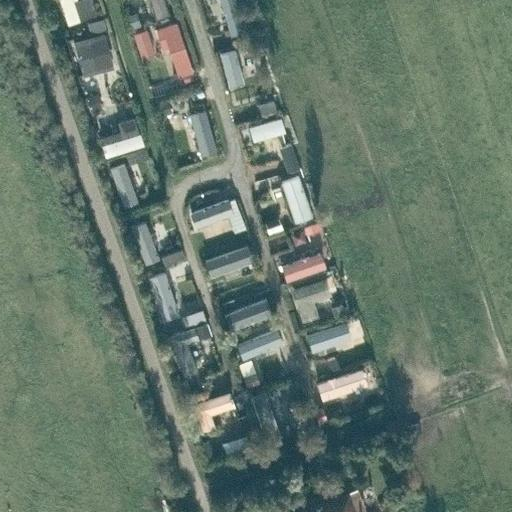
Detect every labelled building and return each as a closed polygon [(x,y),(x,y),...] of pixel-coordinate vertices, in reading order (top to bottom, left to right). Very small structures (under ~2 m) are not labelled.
[(47,0),(53,21),(67,18),(62,0),(47,0)] [(78,0),(65,0),(69,15),(81,13),(78,0)] [(154,0),(140,0),(145,14),(157,10),(154,0)] [(207,0),(195,0),(199,9),(209,5),(207,0)] [(131,28),(140,25),(136,12),(127,15),(131,28)] [(89,31),(103,28),(101,19),(86,23),(89,31)] [(193,70),(177,22),(156,29),(162,48),(168,46),(178,76),(193,70)] [(133,34),(140,57),(152,53),(144,30),(133,34)] [(73,42),(82,74),(98,70),(93,54),(109,49),(104,33),(73,42)] [(248,56),(258,53),(256,42),(245,45),(248,56)] [(100,108),(95,94),(84,98),(89,112),(100,108)] [(272,100),(267,102),(269,111),(275,110),(272,100)] [(166,101),(157,104),(161,115),(169,112),(166,101)] [(189,155),(206,151),(194,106),(177,110),(189,155)] [(228,126),(233,142),(277,129),(280,140),(285,139),(277,112),(228,126)] [(136,132),(131,118),(117,123),(121,137),(136,132)] [(145,147),(136,151),(139,160),(148,157),(145,147)] [(295,157),(284,161),(287,171),(299,167),(295,157)] [(114,206),(127,202),(113,160),(100,164),(114,206)] [(269,177),(282,219),(301,213),(287,171),(269,177)] [(190,212),(195,225),(226,214),(233,231),(244,227),(233,197),(190,212)] [(167,204),(157,207),(160,215),(170,212),(167,204)] [(275,219),(264,222),(268,233),(278,229),(275,219)] [(318,222),(303,227),(306,235),(321,229),(318,222)] [(278,233),(286,244),(298,235),(290,224),(278,233)] [(157,231),(129,238),(136,262),(163,255),(157,231)] [(187,239),(191,253),(213,246),(209,233),(187,239)] [(277,277),(312,264),(307,249),(271,261),(277,277)] [(170,253),(161,256),(163,265),(172,262),(170,253)] [(139,276),(143,290),(174,280),(170,266),(139,276)] [(332,276),(301,286),(305,297),(316,294),(319,302),(336,297),(333,288),(335,288),(332,276)] [(334,318),(343,314),(340,305),(331,308),(334,318)] [(163,316),(166,325),(185,318),(182,310),(163,316)] [(205,321),(201,310),(194,313),(198,323),(205,321)] [(298,345),(338,340),(336,321),(296,326),(298,345)] [(206,322),(195,326),(198,337),(210,333),(206,322)] [(195,326),(170,334),(184,374),(197,370),(187,341),(198,337),(195,326)] [(241,351),(271,344),(267,327),(222,338),(230,373),(246,370),(241,351)] [(276,371),(287,370),(285,354),(274,355),(276,371)] [(334,356),(326,359),(331,371),(338,369),(334,356)] [(242,378),(246,387),(257,383),(253,374),(242,378)] [(261,385),(240,392),(251,422),(272,415),(261,385)] [(264,393),(269,408),(279,405),(274,389),(264,393)] [(201,428),(213,425),(209,413),(234,405),(229,392),(193,404),(201,428)] [(296,399),(289,402),(293,413),(301,410),(296,399)] [(321,409),(314,411),(318,423),(325,420),(321,409)] [(207,440),(198,444),(203,459),(213,455),(207,440)] [(354,511),(347,491),(288,511),(354,511)]
